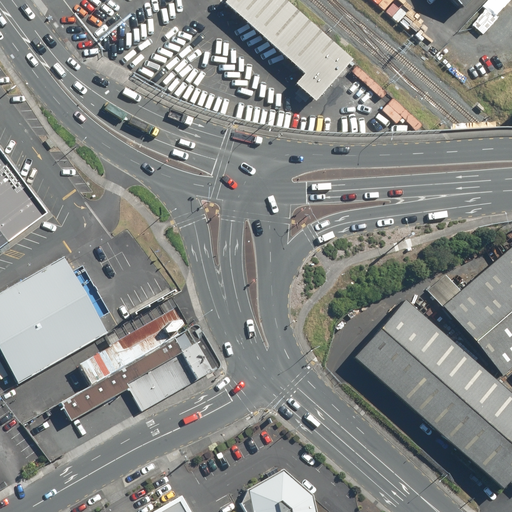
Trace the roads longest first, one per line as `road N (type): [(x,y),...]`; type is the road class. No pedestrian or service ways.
road 1 (secondary): [(263,377),(24,510)]
road 2 (primary): [(272,156),(511,148)]
road 3 (primary): [(32,49),(160,128),(242,153)]
road 4 (secondary): [(289,357),(447,511)]
road 5 (secondary): [(426,511),(263,377)]
road 6 (primary): [(443,188),(315,233),(273,282)]
road 7 (primary): [(443,188),(266,192)]
road 8 (primary): [(153,170),(77,125),(32,49)]
road 9 (primary): [(233,322),(207,278),(194,221),(153,170)]
road 10 (secondary): [(233,322),(235,191)]
